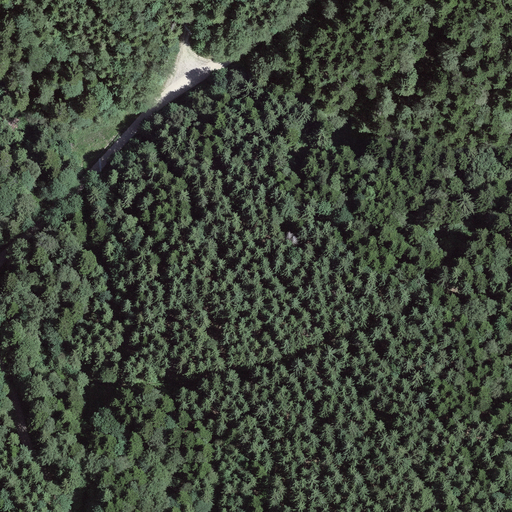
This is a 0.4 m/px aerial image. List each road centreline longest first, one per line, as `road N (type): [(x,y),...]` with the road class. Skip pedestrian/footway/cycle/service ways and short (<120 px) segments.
road 1 (track): [(88,511),(78,436),(91,401),(305,362),(368,334),(450,268),(511,198)]
road 2 (track): [(0,258),(173,90),(198,0)]
road 3 (track): [(72,511),(0,354)]
road 4 (track): [(311,0),(241,55),(173,90)]
